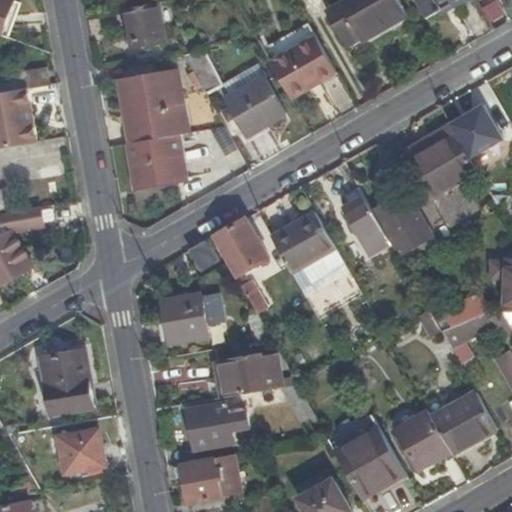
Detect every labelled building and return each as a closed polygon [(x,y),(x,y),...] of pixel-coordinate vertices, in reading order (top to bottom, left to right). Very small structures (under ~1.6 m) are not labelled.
[(0,0),(0,36),(2,37),(12,9),(3,6),(0,0)] [(2,37),(9,40),(21,5),(6,0),(0,0),(3,6),(12,9),(2,37)] [(349,0),(327,13),(349,50),(407,17),(397,0),(349,0)] [(417,0),(429,20),(456,7),(458,12),(478,1),(477,0),(417,0)] [(483,0),(479,3),(490,23),(506,14),(497,0),(483,0)] [(166,43),(160,3),(126,9),(134,48),(166,43)] [(269,48),(278,63),(318,38),(309,24),(269,48)] [(275,66),(294,100),(338,74),(324,49),(319,41),(275,66)] [(185,56),(208,94),(217,88),(224,84),(205,52),(185,56)] [(24,90),(29,89),(51,86),(48,65),(20,70),(24,90)] [(224,84),(217,88),(225,102),(265,79),(266,79),(258,65),(224,84)] [(0,94),(24,90),(20,70),(0,73),(0,94)] [(188,134),(190,134),(185,108),(180,109),(174,110),(173,107),(178,101),(173,73),(122,82),(133,144),(181,135),(188,134)] [(265,79),(225,102),(230,111),(234,118),(246,139),(286,116),(265,79)] [(0,94),(0,150),(38,144),(29,89),(24,90),(0,94)] [(447,116),(454,129),(459,137),(472,129),(460,109),(447,116)] [(230,121),(234,118),(230,111),(226,114),(230,121)] [(461,141),(480,173),(492,195),(511,194),(511,176),(484,128),(461,141)] [(413,167),(432,201),(480,173),(461,141),(459,137),(454,129),(434,141),(440,150),(413,167)] [(189,180),(181,135),(133,144),(131,144),(139,189),(189,180)] [(407,157),(413,167),(440,150),(434,141),(407,157)] [(391,243),(392,242),(375,212),(361,188),(345,196),(350,204),(346,206),(357,225),(360,230),(372,252),(391,243)] [(392,242),(405,265),(437,246),(407,193),(375,212),(392,242)] [(511,196),(493,196),(501,208),(503,211),(511,196)] [(57,205),(0,215),(0,216),(1,221),(10,219),(13,217),(15,224),(59,216),(57,205)] [(0,284),(19,274),(0,240),(0,221),(1,221),(0,216),(0,284)] [(215,237),(230,263),(238,277),(271,259),(248,219),(215,237)] [(274,239),(293,273),(303,267),(338,248),(321,219),(295,233),(292,228),(274,239)] [(209,240),(190,251),(203,272),(222,262),(209,240)] [(313,284),(347,264),(338,248),(303,267),(313,284)] [(492,280),(509,281),(509,261),(493,261),(492,280)] [(243,286),(258,313),(259,314),(268,308),(253,281),(243,286)] [(203,297),(201,292),(165,301),(174,345),(211,337),(208,323),(225,320),(219,293),(203,297)] [(453,328),(491,312),(485,296),(446,312),(453,328)] [(431,338),(443,332),(430,310),(418,317),(431,338)] [(501,330),(491,312),(453,328),(443,332),(463,367),(478,358),(468,343),(501,330)] [(511,312),(507,312),(491,312),(501,330),(504,336),(511,332),(509,327),(511,326),(511,312)] [(249,318),(262,341),(273,339),(259,314),(258,313),(249,318)] [(511,350),(500,358),(511,379),(511,350)] [(96,408),(86,352),(43,358),(53,416),(96,408)] [(219,366),(225,399),(283,388),(284,388),(278,354),(219,366)] [(283,388),(312,440),(328,436),(300,385),(294,386),(284,388),(283,388)] [(455,454),(499,429),(479,394),(435,419),(454,453),(455,454)] [(231,416),(229,404),(189,411),(196,451),(236,444),(234,431),(252,429),(249,413),(231,416)] [(422,471),(454,453),(435,419),(431,412),(399,430),(422,471)] [(339,455),(363,497),(407,472),(383,430),(339,455)] [(106,466),(100,431),(59,438),(66,473),(106,466)] [(240,479),(236,456),(183,465),(190,503),(224,498),(221,482),(240,479)] [(354,511),(336,479),(301,499),(308,511),(354,511)] [(0,511),(32,511),(31,502),(0,508),(0,511)]
